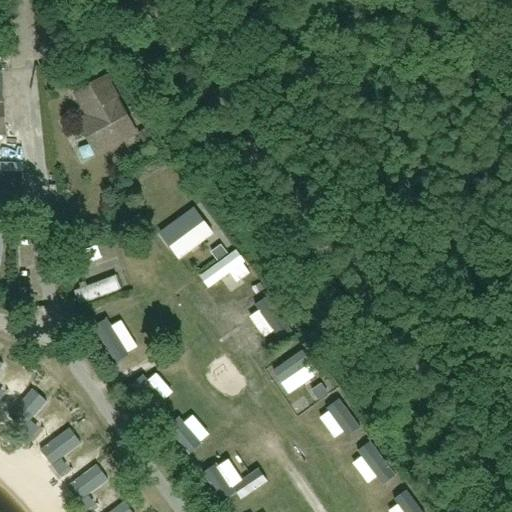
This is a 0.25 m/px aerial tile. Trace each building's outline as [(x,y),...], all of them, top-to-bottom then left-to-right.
[(97,151),(133,132),(105,80),(84,92),(96,114),(81,122),(97,151)] [(141,178),(149,197),(183,182),(175,163),(141,178)] [(240,247),(204,274),(214,288),(250,262),(240,247)] [(119,271),(78,284),(83,301),(125,288),(119,271)] [(278,299),(239,321),(248,337),(287,315),(278,299)] [(315,356),(306,343),(272,367),(282,380),(315,356)] [(12,356),(0,393),(0,394),(15,400),(28,361),(12,356)] [(336,382),(303,403),(313,419),(346,398),(336,382)] [(32,390),(9,417),(19,426),(22,423),(25,426),(46,401),(32,390)] [(35,414),(48,427),(65,410),(53,397),(35,414)] [(69,428),(41,450),(49,461),(53,459),(55,462),(80,442),(69,428)] [(97,465),(68,486),(76,498),(80,495),(82,498),(107,479),(97,465)] [(227,495),(236,509),(273,483),(263,469),(227,495)] [(436,511),(429,500),(410,511),(436,511)] [(132,511),(124,501),(110,511),(132,511)]
